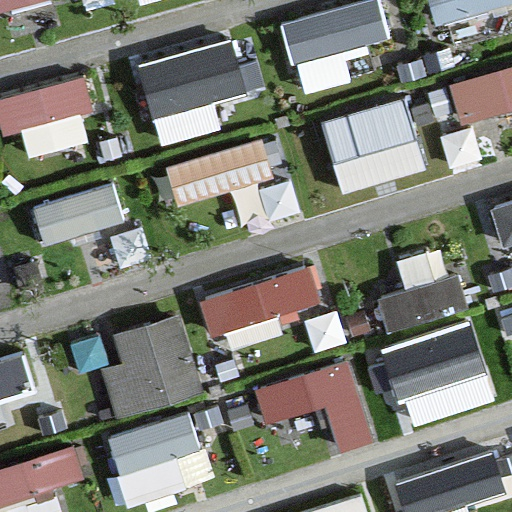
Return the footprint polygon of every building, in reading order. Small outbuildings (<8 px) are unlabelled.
[(345,37),(393,22),(386,0),(305,0),(284,7),(307,79),(354,64),(345,37)] [(162,130),(223,114),(215,81),(251,72),(238,19),(140,44),(162,130)] [(461,106),(511,93),(511,46),(450,62),(461,106)] [(406,78),(322,106),(348,183),(432,155),(406,78)] [(270,126),(172,146),(180,188),(278,169),(270,126)] [(115,167),(31,191),(44,235),(128,210),(115,167)] [(504,227),(511,225),(511,182),(494,187),(504,227)] [(0,290),(11,289),(0,225),(0,290)] [(409,272),(380,282),(391,315),(465,291),(446,232),(401,246),(409,272)] [(198,283),(208,317),(326,283),(315,248),(198,283)] [(186,299),(119,310),(126,351),(107,354),(115,398),(201,383),(186,299)] [(0,381),(37,369),(26,336),(0,344),(0,381)] [(328,386),(342,433),(376,423),(353,342),(254,371),(264,405),(328,386)] [(271,400),(273,428),(334,424),(332,396),(271,400)] [(181,480),(170,442),(204,433),(194,397),(109,421),(130,494),(181,480)] [(80,431),(0,446),(0,487),(88,470),(80,431)] [(375,511),(363,475),(265,508),(266,511),(375,511)]
